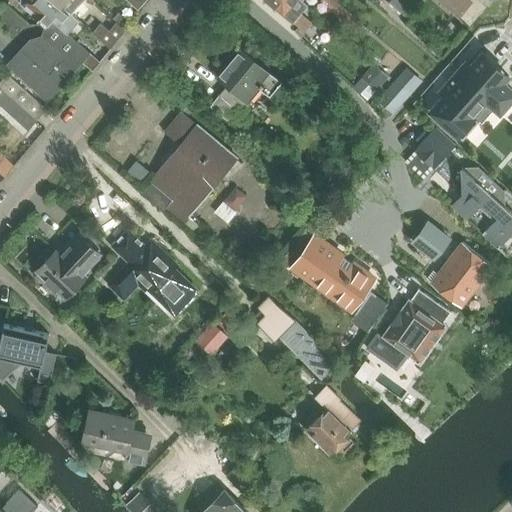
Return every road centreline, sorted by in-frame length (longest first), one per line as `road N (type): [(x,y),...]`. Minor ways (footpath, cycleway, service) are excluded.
road 1 (residential): [(242,0),(387,126),(403,189),(363,242),(383,265)]
road 2 (residential): [(0,208),(173,0)]
road 3 (residential): [(173,438),(0,272)]
